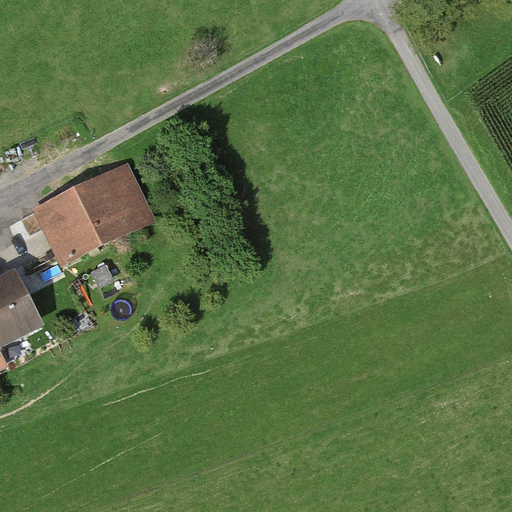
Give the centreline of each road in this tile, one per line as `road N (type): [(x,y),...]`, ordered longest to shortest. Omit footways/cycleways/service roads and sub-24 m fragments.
road 1 (track): [(370,0),(0,201)]
road 2 (track): [(373,0),(511,238)]
